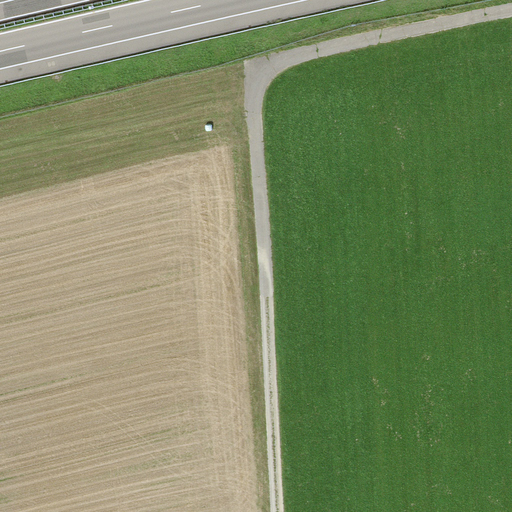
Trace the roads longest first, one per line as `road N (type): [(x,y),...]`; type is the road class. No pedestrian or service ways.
road 1 (track): [(286,511),(262,95),(293,56),(511,17)]
road 2 (motorway): [(0,52),(230,0)]
